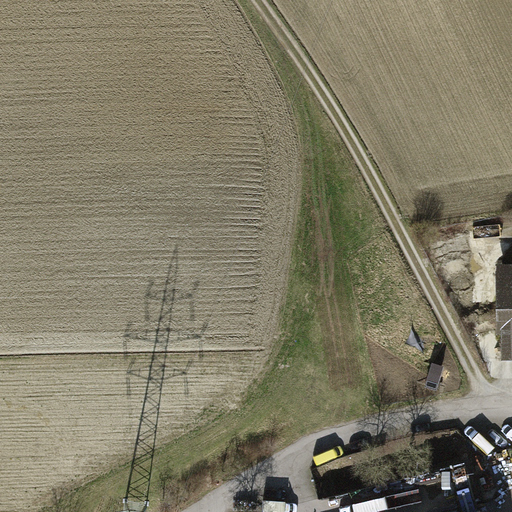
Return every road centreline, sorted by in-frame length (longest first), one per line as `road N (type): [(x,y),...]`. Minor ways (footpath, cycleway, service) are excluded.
road 1 (track): [(498,409),(361,154),(263,0)]
road 2 (residential): [(511,409),(333,439),(207,506)]
